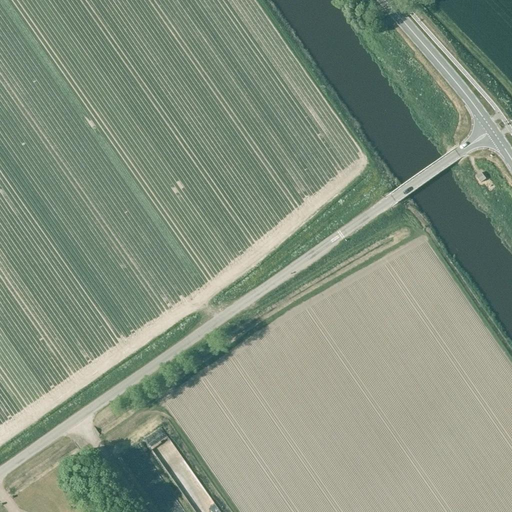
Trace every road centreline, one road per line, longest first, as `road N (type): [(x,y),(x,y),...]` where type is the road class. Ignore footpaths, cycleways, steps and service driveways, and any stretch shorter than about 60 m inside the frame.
road 1 (unclassified): [(0,472),(491,129)]
road 2 (primary): [(491,129),(384,0)]
